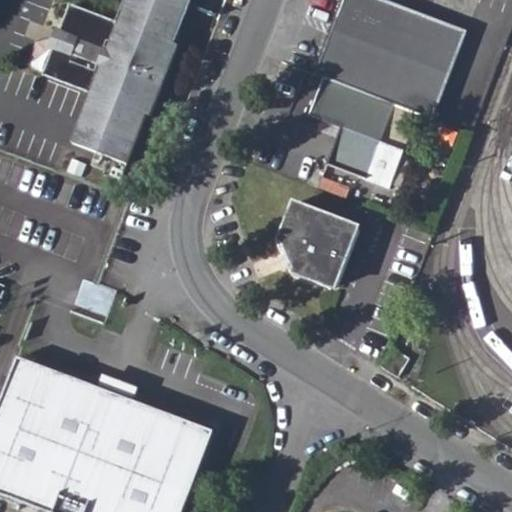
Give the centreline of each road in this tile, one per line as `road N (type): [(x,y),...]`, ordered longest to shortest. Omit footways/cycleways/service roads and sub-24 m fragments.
road 1 (residential): [(317,378),(233,326),(197,283),(184,228),(264,0)]
road 2 (residential): [(511,497),(317,378)]
road 3 (unclassified): [(268,511),(317,378)]
